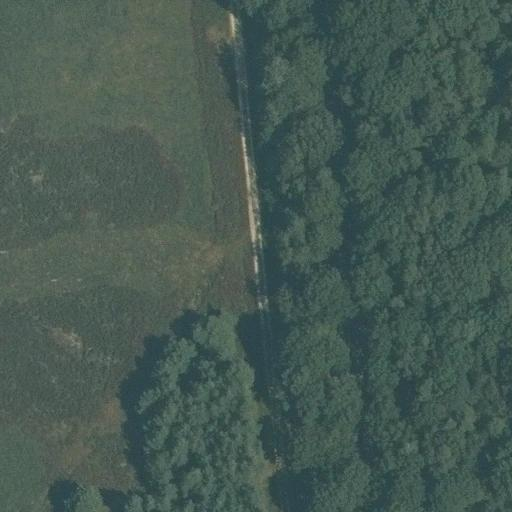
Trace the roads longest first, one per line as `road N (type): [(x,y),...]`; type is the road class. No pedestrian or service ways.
road 1 (track): [(242,0),(258,215),(295,511)]
road 2 (secondary): [(370,511),(316,0)]
